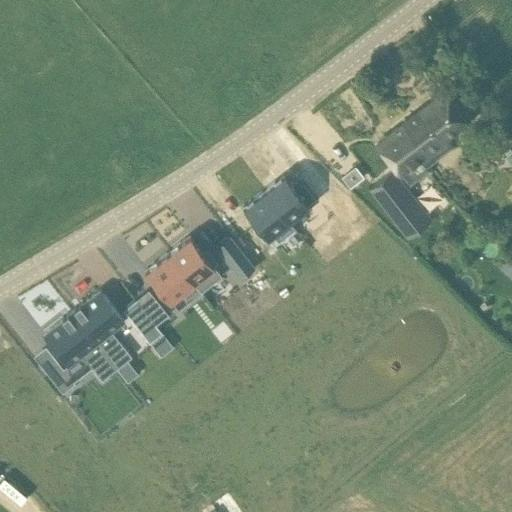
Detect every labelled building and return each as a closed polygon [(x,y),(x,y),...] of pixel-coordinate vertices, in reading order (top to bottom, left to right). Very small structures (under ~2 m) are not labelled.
[(405,122),(397,128),(406,140),(405,141),(419,159),(467,121),(444,91),(404,122),(405,122)] [(406,140),(397,128),(377,144),(396,168),(371,188),(409,236),(431,219),(397,176),(400,174),(419,159),(405,141),(406,140)] [(504,152),(488,131),(477,140),(494,160),(504,152)] [(355,166),(341,177),(350,187),(364,176),(355,166)] [(284,173),(283,174),(277,179),(264,189),(289,221),(289,220),(309,205),(308,204),(316,198),(303,182),(295,188),(288,178),(285,175),(284,173)] [(289,221),(264,189),(247,203),(244,205),(257,221),(252,225),(264,240),(272,234),(279,242),(295,228),(289,220),(289,221)] [(343,189),(324,209),(355,240),(377,222),(343,189)] [(190,235),(170,250),(194,282),(201,292),(222,275),(216,268),(214,265),(218,261),(207,247),(202,251),(190,235)] [(229,236),(216,246),(241,278),(254,267),(250,262),(229,236)] [(267,248),(250,262),(254,267),(271,288),(288,275),(267,248)] [(194,282),(170,250),(147,269),(171,300),(194,282)] [(178,359),(271,424),(322,352),(229,286),(178,359)] [(100,288),(72,311),(117,368),(132,356),(112,330),(124,320),(100,288)] [(149,289),(136,299),(156,324),(169,314),(149,289)] [(156,324),(136,299),(123,309),(150,342),(162,332),(156,324)] [(117,368),(72,311),(44,333),(69,364),(81,354),(102,380),(105,377),(117,368)] [(58,361),(46,371),(63,392),(75,382),(58,361)] [(226,444),(239,426),(164,372),(113,442),(204,509),(243,456),(226,444)] [(7,429),(36,455),(51,438),(22,412),(7,429)] [(33,506),(41,511),(129,511),(139,500),(72,452),(33,506)]
